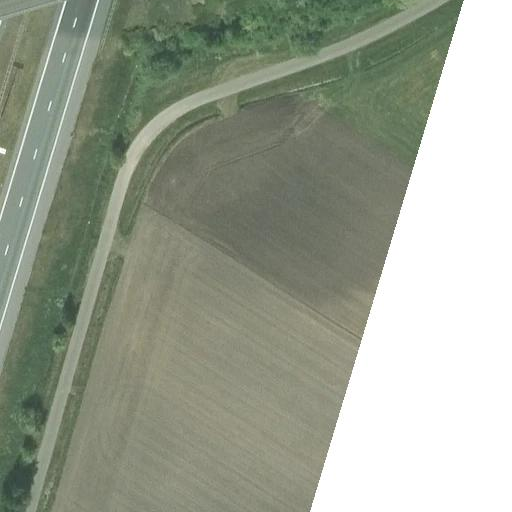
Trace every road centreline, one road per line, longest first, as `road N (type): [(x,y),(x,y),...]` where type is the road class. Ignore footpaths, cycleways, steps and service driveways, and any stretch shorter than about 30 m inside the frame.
road 1 (unclassified): [(25,511),(124,172),(142,138),(178,107),(344,47),(436,0)]
road 2 (motorway): [(0,265),(78,0)]
